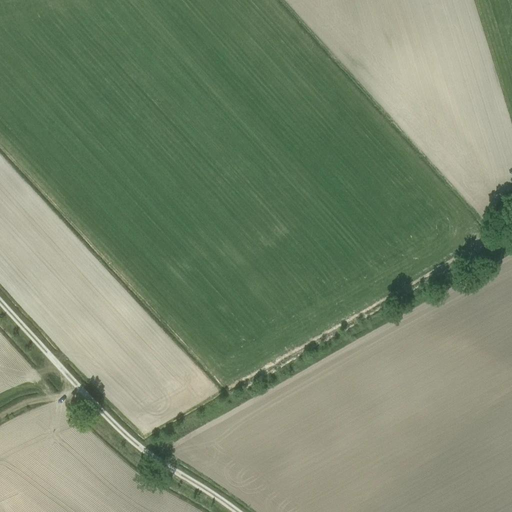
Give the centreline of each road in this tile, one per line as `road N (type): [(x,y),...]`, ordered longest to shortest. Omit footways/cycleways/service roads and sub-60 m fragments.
road 1 (track): [(84,392),(137,446),(234,511)]
road 2 (track): [(0,300),(84,392)]
